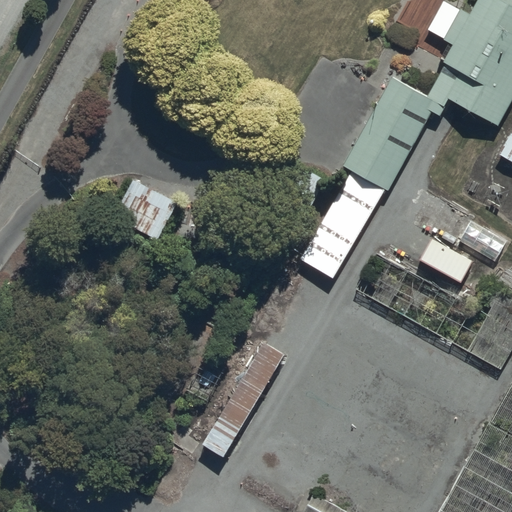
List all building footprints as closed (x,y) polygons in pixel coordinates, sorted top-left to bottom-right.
[(498,120),(511,95),(511,0),(474,0),(469,10),(460,6),(443,37),(450,40),(441,56),(446,59),(429,90),(393,71),(343,164),(346,165),(298,255),(336,275),(384,186),(388,187),(432,106),(439,110),(448,93),(498,120)] [(511,128),(500,149),(511,155),(511,128)] [(177,198),(150,182),(129,221),(156,236),(177,198)] [(471,255),(432,235),(421,256),(460,276),(471,255)] [(223,454),(283,348),(261,335),(201,441),(223,454)] [(351,511),(312,490),(299,511),(351,511)]
